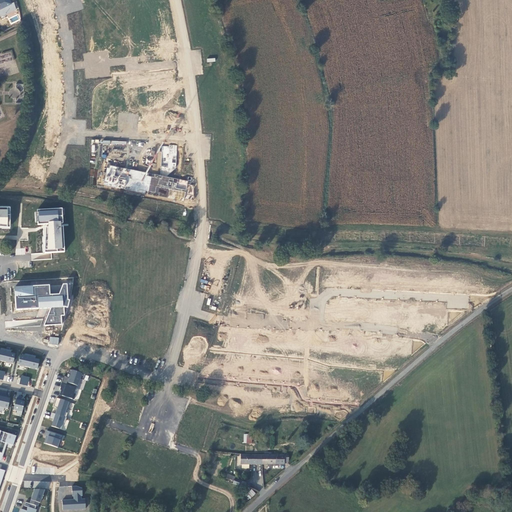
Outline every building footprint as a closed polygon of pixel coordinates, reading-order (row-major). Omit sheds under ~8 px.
[(9,0),(0,0),(0,16),(0,17),(7,14),(7,16),(18,12),(14,2),(11,3),(9,0)] [(0,63),(14,58),(11,50),(0,54),(0,63)] [(24,95),(20,94),(19,96),(18,97),(16,98),(16,102),(24,102),(24,95)] [(175,172),(177,146),(162,145),(160,171),(175,172)] [(109,168),(107,168),(104,184),(184,201),(185,198),(194,200),(194,185),(187,184),(188,181),(156,175),(110,165),(109,168)] [(0,228),(10,229),(10,206),(0,206),(0,228)] [(45,253),(65,252),(63,227),(62,208),(37,210),(38,225),(46,225),(45,253)] [(331,273),(330,287),(336,288),(337,283),(344,283),(345,274),(340,274),(340,273),(331,273)] [(481,280),(464,279),(464,288),(471,288),(471,293),(480,293),(481,280)] [(44,325),(62,324),(61,316),(65,315),(64,306),(68,308),(69,300),(67,300),(66,285),(15,289),(16,310),(51,308),(44,325)] [(386,302),(373,301),(372,316),(390,318),(391,306),(386,306),(386,302)] [(396,321),(407,322),(408,304),(397,303),(397,307),(391,306),(390,318),(397,318),(396,321)] [(430,322),(430,307),(425,306),(424,309),(421,309),(422,307),(416,307),(415,319),(424,319),(424,321),(430,322)] [(373,337),(358,336),(357,351),(372,353),(373,337)] [(58,345),(59,337),(49,337),(49,344),(58,345)] [(330,351),(349,352),(350,338),(338,337),(338,339),(330,339),(330,351)] [(406,355),(407,339),(398,338),(398,343),(394,343),(394,340),(389,340),(389,351),(398,351),(398,355),(406,355)] [(12,350),(6,349),(3,362),(13,364),(16,353),(11,352),(12,350)] [(18,365),(28,368),(31,354),(25,353),(25,356),(20,355),(18,365)] [(36,356),(31,354),(28,368),(37,370),(40,359),(36,358),(36,356)] [(84,380),(86,374),(70,369),(69,374),(70,374),(69,378),(64,376),(62,383),(70,386),(71,384),(78,386),(81,379),(84,380)] [(327,379),(311,378),(310,392),(326,393),(327,379)] [(76,388),(62,383),(60,387),(61,387),(60,390),(61,390),(59,395),(74,400),(76,394),(74,393),(76,388)] [(8,389),(3,388),(0,403),(0,410),(4,411),(5,408),(8,409),(11,398),(7,397),(8,389)] [(16,414),(22,415),(25,401),(21,400),(22,392),(17,391),(14,410),(17,410),(16,414)] [(267,394),(258,393),(257,407),(274,408),(275,396),(270,396),(270,398),(267,398),(267,394)] [(275,396),(274,408),(290,409),(290,399),(280,398),(280,393),(276,393),(275,396)] [(57,407),(55,414),(66,417),(68,412),(66,412),(67,409),(68,409),(70,402),(57,397),(54,406),(57,407)] [(65,423),(67,418),(51,412),(50,418),(53,419),(51,427),(61,430),(64,423),(65,423)] [(46,436),(44,443),(58,448),(61,440),(64,441),(65,435),(46,429),(44,435),(46,436)] [(13,446),(17,435),(5,432),(1,442),(13,446)] [(272,453),(265,452),(265,455),(262,455),(262,464),(267,464),(284,464),(284,455),(272,455),(272,453)] [(241,464),(262,464),(262,455),(244,454),(241,454),(241,464)] [(240,487),(244,489),(246,485),(247,483),(235,478),(235,477),(226,473),(225,477),(234,481),(233,483),(240,487)] [(76,486),(72,486),(72,496),(73,496),(74,499),(62,500),(63,511),(86,509),(85,499),(82,499),(81,496),(83,496),(82,488),(76,486)] [(41,503),(45,489),(34,489),(30,503),(36,505),(38,506),(39,503),(41,503)] [(252,490),(246,494),(250,498),(255,494),(252,490)] [(36,511),(37,510),(35,509),(36,505),(30,503),(26,502),(24,506),(28,507),(27,511),(21,509),(19,511),(36,511)]
